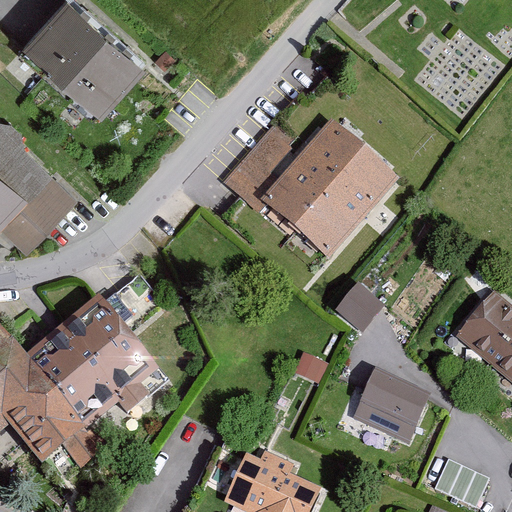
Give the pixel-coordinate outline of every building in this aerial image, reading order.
[(57,0),(55,0),(15,46),(90,113),(132,66),(57,0)] [(0,120),(0,231),(20,251),(76,193),(0,120)] [(299,156),(255,205),(326,264),(395,179),(325,124),(299,156)] [(255,205),(299,156),(265,125),(215,181),(249,211),(255,205)] [(382,305),(359,287),(341,310),(363,327),(382,305)] [(511,309),(490,291),(453,334),(511,383),(511,309)] [(0,333),(0,430),(4,427),(36,466),(59,447),(74,466),(95,448),(82,433),(113,407),(121,417),(148,395),(140,386),(157,373),(92,294),(18,356),(0,333)] [(307,353),(299,372),(319,381),(328,362),(307,353)] [(432,393),(376,369),(353,420),(410,444),(432,393)] [(256,463),(240,456),(220,503),(240,511),(305,511),(315,489),(284,476),(289,464),(261,452),(256,463)] [(486,475),(447,459),(434,487),(473,504),(486,475)]
